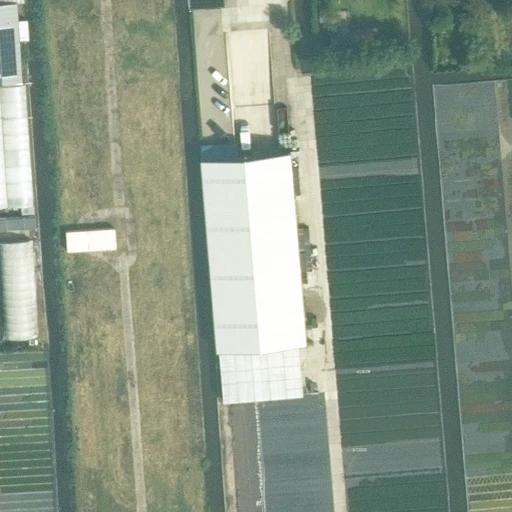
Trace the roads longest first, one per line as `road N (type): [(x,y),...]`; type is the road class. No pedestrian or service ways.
road 1 (track): [(334,511),(299,96),(284,76),(277,0)]
road 2 (track): [(141,511),(103,0)]
